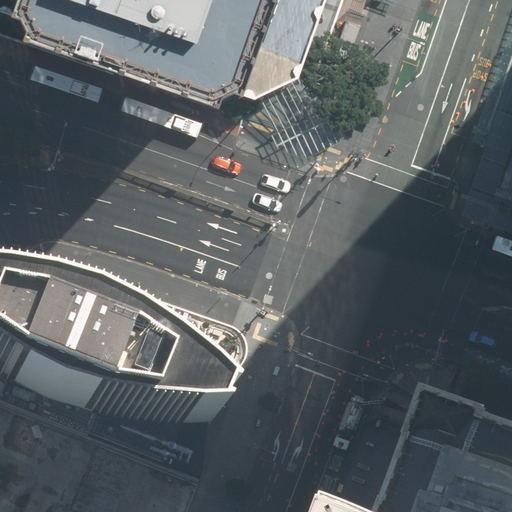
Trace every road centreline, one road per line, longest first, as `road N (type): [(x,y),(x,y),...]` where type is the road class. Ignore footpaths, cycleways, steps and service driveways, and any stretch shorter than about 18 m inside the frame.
road 1 (secondary): [(0,90),(379,222)]
road 2 (secondary): [(363,277),(0,199)]
road 3 (tertiary): [(363,277),(284,511)]
road 4 (residential): [(379,222),(459,0)]
